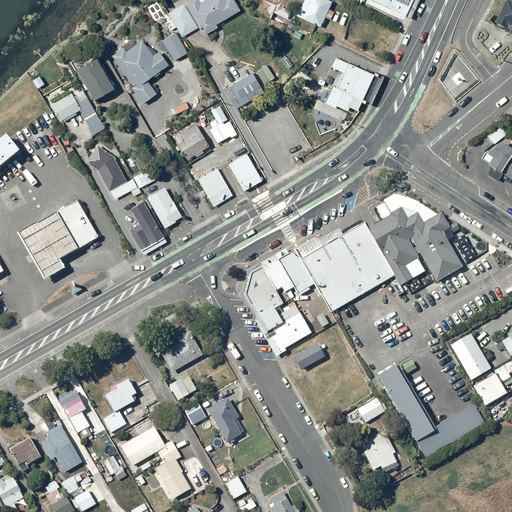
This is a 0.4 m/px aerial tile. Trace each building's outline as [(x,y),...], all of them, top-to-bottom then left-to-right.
[(193,0),(186,4),(205,36),(219,29),(217,26),(242,11),(234,0),(207,0),(201,4),(199,0),(193,0)] [(287,22),(291,13),(266,0),(261,0),(254,14),(268,21),(272,14),(287,22)] [(296,16),(321,27),(333,2),(328,0),(312,0),(308,9),(301,6),(296,16)] [(413,0),(369,0),(407,16),(413,0)] [(511,0),(505,0),(494,22),(511,31),(511,0)] [(169,14),(183,38),(199,28),(185,5),(169,14)] [(189,54),(177,33),(163,41),(175,62),(189,54)] [(125,48),(112,57),(135,87),(132,88),(144,104),(158,95),(149,82),(171,66),(160,52),(155,56),(143,41),(127,52),(125,48)] [(376,76),(336,58),(332,68),(339,71),(332,86),(333,87),(326,103),(337,108),(338,106),(349,111),(351,107),(358,111),(362,102),(366,104),(379,75),(376,74),(376,76)] [(78,71),(96,102),(116,90),(99,60),(78,71)] [(260,86),(253,73),(233,84),(241,97),(260,86)] [(73,94),(52,106),(62,122),(81,111),(95,136),(105,130),(88,98),(79,104),(73,94)] [(227,119),(220,105),(211,109),(218,124),(227,119)] [(189,160),(210,148),(198,125),(174,136),(189,160)] [(0,169),(22,151),(8,134),(0,140),(0,169)] [(511,149),(501,142),(487,153),(492,157),(487,164),(511,180),(511,149)] [(115,157),(99,146),(88,160),(91,166),(99,170),(110,192),(127,182),(115,157)] [(248,153),(230,164),(244,190),(263,179),(248,153)] [(198,181),(215,208),(235,196),(219,169),(198,181)] [(166,188),(147,198),(166,230),(178,224),(176,221),(183,217),(166,188)] [(79,200),(19,234),(45,281),(66,269),(61,261),(101,238),(79,200)] [(145,202),(131,210),(140,224),(129,230),(144,256),(168,242),(145,202)] [(373,223),(368,226),(402,285),(426,272),(417,256),(421,253),(437,283),(465,267),(446,232),(453,228),(443,210),(425,220),(419,210),(409,216),(403,205),(389,213),(391,216),(374,226),(373,223)] [(358,216),(292,253),(312,290),(325,312),(391,275),(358,216)] [(312,290),(292,253),(253,275),(247,296),(279,356),(287,351),(285,349),(313,334),(295,299),(312,290)] [(162,354),(172,372),(205,352),(192,330),(177,338),(180,343),(162,354)] [(493,368),(472,333),(452,345),(471,381),(493,368)] [(511,356),(511,335),(497,344),(501,351),(506,348),(511,357),(511,356)] [(343,348),(340,342),(326,349),(330,356),(343,348)] [(319,343),(296,356),(303,369),(326,357),(319,343)] [(511,371),(507,363),(495,370),(501,382),(510,377),(508,373),(511,371)] [(390,367),(369,379),(416,459),(483,420),(471,400),(425,427),(390,367)] [(196,390),(188,374),(169,385),(178,400),(196,390)] [(506,394),(495,374),(473,386),(484,406),(506,394)] [(136,393),(130,383),(106,397),(114,412),(134,401),(131,396),(136,393)] [(78,433),(80,432),(84,439),(94,433),(89,425),(82,412),(86,409),(75,390),(58,399),(78,433)] [(387,410),(379,397),(338,421),(346,434),(387,410)] [(239,417),(227,398),(208,409),(227,443),(242,434),(233,420),(239,417)] [(206,418),(198,404),(185,411),(193,425),(206,418)] [(126,425),(119,411),(104,419),(110,432),(126,425)] [(81,463),(60,425),(46,432),(51,441),(43,446),(51,460),(56,457),(65,472),(81,463)] [(165,445),(155,427),(121,446),(132,466),(158,452),(164,464),(156,469),(173,499),(191,489),(175,460),(181,457),(172,441),(165,445)] [(397,453),(386,432),(366,441),(370,451),(365,453),(374,471),(383,467),(385,473),(399,466),(394,455),(397,453)] [(10,449),(21,468),(24,472),(32,468),(29,464),(40,457),(30,438),(10,449)] [(127,475),(115,455),(101,464),(109,477),(114,474),(118,481),(127,475)] [(139,466),(143,472),(152,467),(148,461),(139,466)] [(86,478),(81,471),(62,483),(69,494),(80,487),(77,483),(86,478)] [(25,497),(11,473),(0,479),(0,493),(10,511),(16,509),(13,503),(25,497)] [(145,482),(140,474),(134,478),(139,486),(145,482)] [(246,492),(237,477),(224,485),(233,500),(246,492)] [(70,511),(73,510),(56,479),(34,492),(37,499),(46,495),(55,511),(70,511)] [(98,503),(90,489),(74,498),(82,511),(98,503)] [(294,511),(283,491),(270,499),(275,507),(270,509),(271,511),(294,511)] [(135,511),(149,511),(145,503),(134,509),(135,511)]
